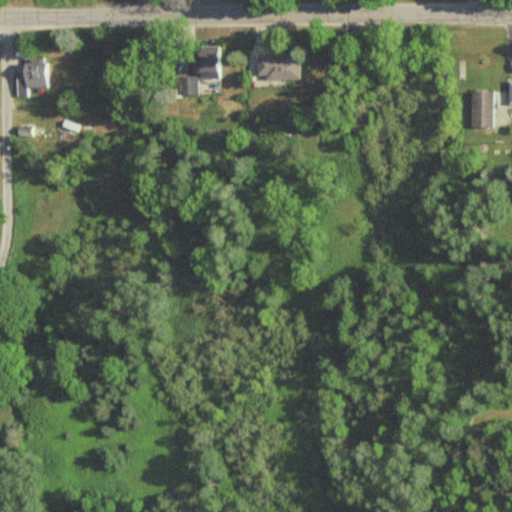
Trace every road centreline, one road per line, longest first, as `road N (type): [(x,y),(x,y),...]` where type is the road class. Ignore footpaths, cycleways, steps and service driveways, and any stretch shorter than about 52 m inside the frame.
road 1 (tertiary): [(511,16),(0,18)]
road 2 (residential): [(0,256),(2,18)]
